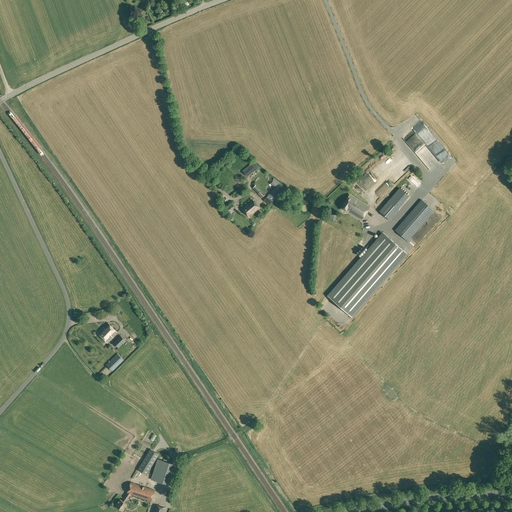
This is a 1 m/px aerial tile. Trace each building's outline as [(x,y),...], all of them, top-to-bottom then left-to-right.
[(413,130),(405,136),(413,147),(421,140),(413,130)] [(423,146),(417,153),(426,161),(432,154),(423,146)] [(442,162),(447,158),(440,148),(435,151),(442,162)] [(393,157),(399,164),(406,158),(400,151),(393,157)] [(387,161),(394,169),(399,165),(393,157),(387,161)] [(253,163),(243,171),(247,176),(257,167),(253,163)] [(269,183),(275,187),(266,199),(271,203),(284,185),(273,177),(269,183)] [(357,192),(367,189),(365,183),(355,187),(357,192)] [(265,194),(256,185),(253,188),(262,197),(265,194)] [(399,188),(379,211),(390,221),(400,210),(398,209),(409,196),(399,188)] [(346,210),(346,209),(362,219),(370,207),(350,194),(341,207),(346,210)] [(253,214),(253,213),(259,208),(252,199),(242,208),(249,217),(253,214)] [(395,230),(408,241),(409,242),(412,238),(411,237),(434,210),(421,199),(395,230)] [(235,207),(231,203),(224,209),(228,213),(235,207)] [(402,257),(379,236),(322,297),(344,318),(402,257)] [(108,323),(104,327),(98,333),(108,343),(113,337),(117,332),(108,323)] [(119,348),(126,341),(121,335),(113,343),(119,348)] [(131,341),(121,351),(127,357),(137,347),(131,341)] [(112,371),(124,360),(118,354),(106,365),(112,371)] [(159,454),(150,448),(138,469),(146,474),(159,454)] [(173,463),(157,458),(151,479),(166,484),(173,463)] [(130,482),(126,494),(122,500),(120,499),(115,506),(122,511),(127,504),(125,502),(130,494),(151,501),(155,490),(130,482)]
